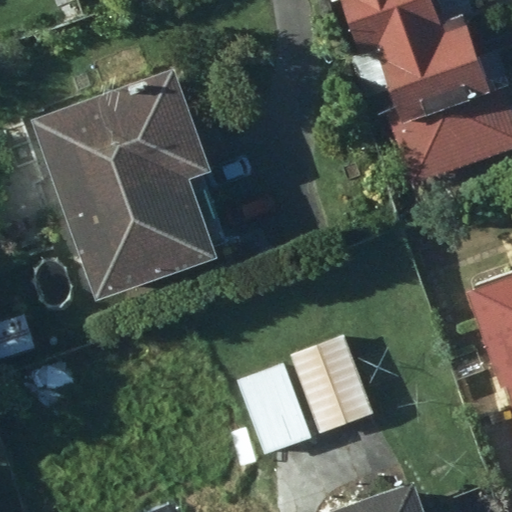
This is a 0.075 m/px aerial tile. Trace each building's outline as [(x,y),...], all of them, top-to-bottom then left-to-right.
[(405,181),(511,140),(511,135),(491,78),(473,85),(446,10),(428,17),(421,0),(329,0),(349,50),(360,46),(387,117),(382,120),(405,181)] [(190,162),(155,64),(16,115),(78,289),(193,248),(166,171),(190,162)] [(507,264),(449,283),(483,382),(490,381),(508,433),(500,436),(511,472),(511,255),(504,258),(507,264)] [(16,310),(0,315),(0,357),(29,347),(16,310)] [(338,335),(284,355),(312,429),(365,410),(338,335)] [(302,437),(276,361),(229,377),(255,453),(302,437)] [(316,511),(412,511),(401,482),(316,511)]
